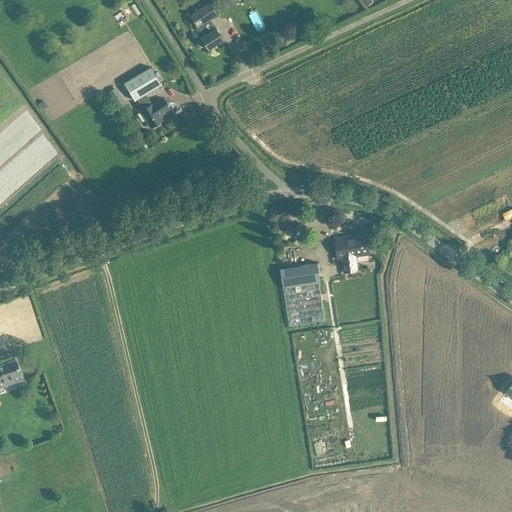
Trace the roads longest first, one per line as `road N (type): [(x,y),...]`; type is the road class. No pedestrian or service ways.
road 1 (unclassified): [(160,511),(101,253)]
road 2 (unclassified): [(292,193),(382,209),(511,299)]
road 3 (unclassified): [(201,96),(409,0)]
road 4 (unclassified): [(101,253),(248,200)]
